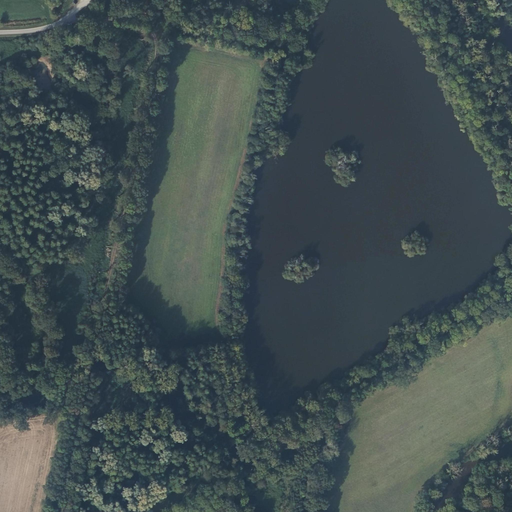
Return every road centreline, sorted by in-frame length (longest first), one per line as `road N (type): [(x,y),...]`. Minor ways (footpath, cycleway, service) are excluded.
road 1 (track): [(67,17),(158,25),(54,511)]
road 2 (unknown): [(158,25),(261,42),(283,58)]
